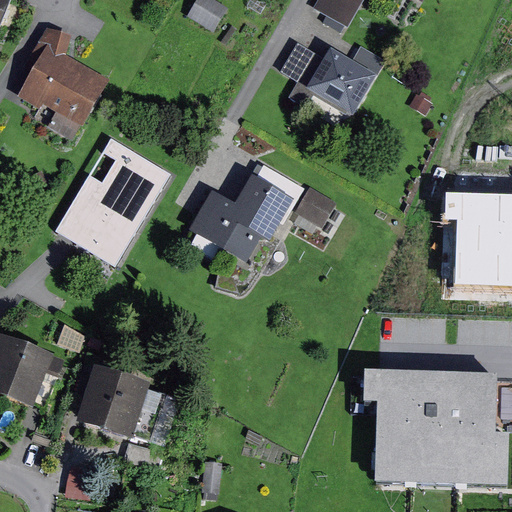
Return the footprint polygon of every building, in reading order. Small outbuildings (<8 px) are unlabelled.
[(0,0),(0,37),(15,0),(0,0)] [(233,12),(213,0),(202,0),(191,18),(219,35),(233,12)] [(325,0),(318,13),(350,32),(368,0),(409,0),(426,9),(431,0),(325,0)] [(113,84),(70,59),(77,41),(50,33),(24,70),(36,73),(17,102),(75,146),(113,84)] [(332,56),(328,63),(301,48),(285,76),(301,86),(292,102),(310,112),(316,102),(355,124),(379,82),(332,56)] [(113,141),(58,234),(119,270),(174,177),(113,141)] [(213,197),(190,235),(247,270),(263,245),(269,249),(283,226),(286,228),(307,193),(268,169),(266,173),(260,170),(235,211),(213,197)] [(315,190),(299,218),(326,234),(343,205),(315,190)] [(511,306),(511,228),(503,229),(502,306),(511,306)] [(68,366),(0,339),(0,402),(35,416),(38,407),(45,409),(50,411),(68,366)] [(93,375),(76,431),(132,448),(130,455),(126,465),(163,476),(169,455),(135,445),(151,393),(93,375)] [(508,382),(374,378),(372,410),(386,410),(383,489),(511,493),(511,440),(506,441),(508,382)] [(226,467),(208,466),(205,499),(223,501),(226,467)]
